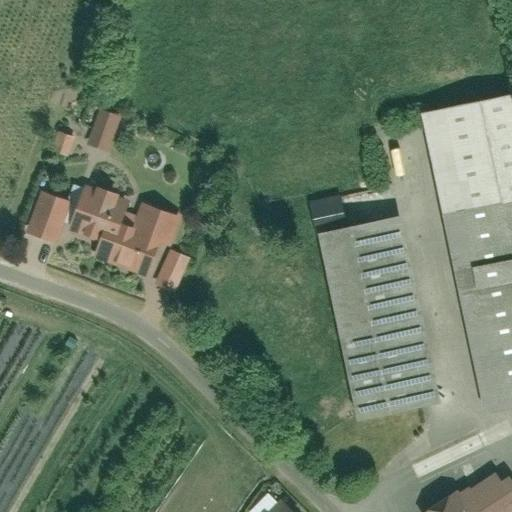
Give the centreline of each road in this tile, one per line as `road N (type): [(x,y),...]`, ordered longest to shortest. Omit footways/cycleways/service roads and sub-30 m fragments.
road 1 (residential): [(334,511),(153,333),(0,273)]
road 2 (unknown): [(358,511),(511,430)]
